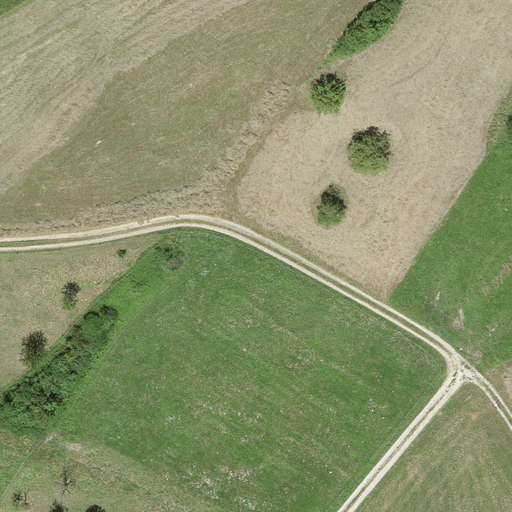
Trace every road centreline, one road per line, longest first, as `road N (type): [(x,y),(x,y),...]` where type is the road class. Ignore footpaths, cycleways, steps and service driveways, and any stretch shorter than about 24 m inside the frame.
road 1 (track): [(0,247),(187,220),(220,226),(361,294),(431,342),(511,431)]
road 2 (track): [(464,376),(348,511)]
